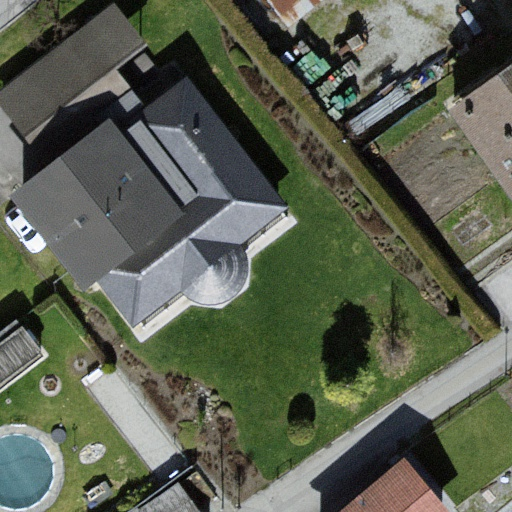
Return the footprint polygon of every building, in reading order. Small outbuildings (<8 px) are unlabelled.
[(261,0),(280,23),(308,0),(261,0)] [(0,79),(0,113),(17,135),(132,45),(98,2),(0,79)] [(511,52),(436,108),(511,211),(511,52)] [(88,115),(0,185),(0,216),(64,296),(89,276),(132,330),(281,212),(174,77),(103,134),(88,115)] [(1,323),(0,324),(0,377),(27,355),(1,323)] [(440,511),(401,464),(341,511),(440,511)] [(134,501),(140,511),(204,511),(181,473),(134,501)]
